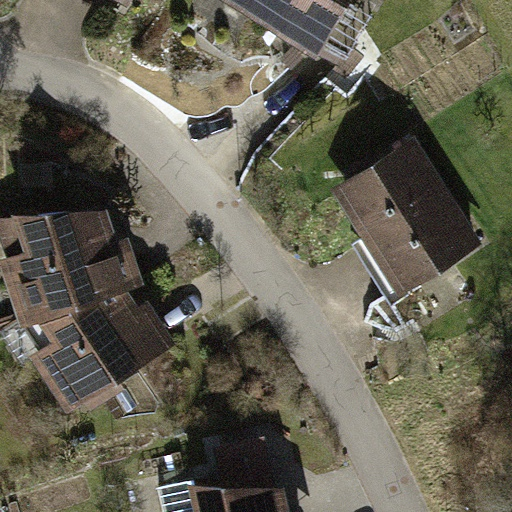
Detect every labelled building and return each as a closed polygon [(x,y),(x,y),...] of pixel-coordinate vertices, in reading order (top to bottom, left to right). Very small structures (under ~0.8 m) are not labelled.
[(158,0),(93,0),(144,27),(158,0)] [(365,0),(224,0),(224,1),(322,66),(365,0)] [(488,257),(392,124),(318,177),(414,310),(488,257)] [(86,428),(185,357),(146,300),(113,223),(20,227),(30,270),(7,277),(51,351),(36,365),(86,428)] [(277,511),(266,464),(167,488),(172,511),(277,511)]
